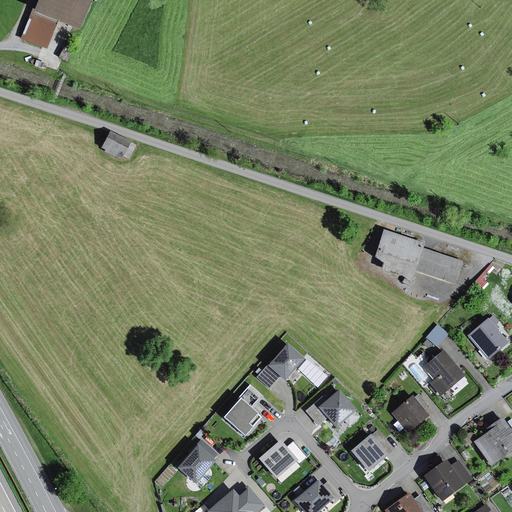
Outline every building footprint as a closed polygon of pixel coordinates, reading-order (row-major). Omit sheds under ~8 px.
[(39,0),(37,7),(34,5),(20,39),(47,50),(58,22),(80,31),(92,0),(39,0)] [(131,142),(110,131),(101,148),(106,150),(104,152),(121,161),(124,156),(129,159),(136,145),(131,143),(131,142)] [(425,243),(383,231),(375,258),(384,264),(381,270),(401,276),(412,283),(416,272),(456,285),(463,262),(424,248),(425,243)] [(488,319),(467,336),(488,360),(508,343),(488,319)] [(438,325),(426,338),(437,348),(449,334),(438,325)] [(305,359),(287,343),(256,378),(269,390),(281,377),(285,381),(305,359)] [(434,380),(430,384),(441,397),(465,376),(444,351),(434,359),(431,356),(426,360),(428,363),(423,367),(434,380)] [(263,397),(251,386),(238,399),(240,400),(223,418),(245,438),(255,428),(250,424),(260,414),(253,408),(263,397)] [(358,410),(339,389),(326,401),(318,408),(328,419),(337,429),(345,421),(350,426),(360,417),(356,412),(358,410)] [(413,396),(391,414),(408,434),(430,416),(424,409),(428,406),(418,395),(414,398),(413,396)] [(318,408),(326,401),(323,397),(306,411),(318,427),(328,419),(318,408)] [(489,432),(474,442),(491,467),(511,452),(511,430),(503,417),(486,428),(489,432)] [(378,429),(351,452),(369,472),(395,450),(378,429)] [(201,440),(176,468),(196,485),(216,462),(213,459),(218,454),(201,440)] [(281,440),(259,459),(276,480),(298,461),(281,440)] [(447,460),(424,477),(442,502),(473,480),(459,460),(451,466),(447,460)] [(318,481),(294,501),(303,511),(319,511),(332,501),(335,504),(342,498),(328,482),(323,486),(318,481)] [(233,489),(206,511),(257,511),(265,506),(248,485),(237,494),(233,489)] [(410,493),(385,511),(433,511),(420,494),(414,499),(410,493)]
